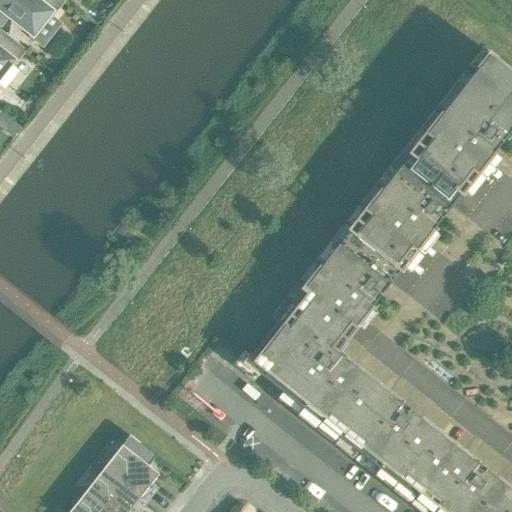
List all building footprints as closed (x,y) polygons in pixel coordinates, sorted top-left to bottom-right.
[(51,16),(62,2),(59,0),(0,0),(0,9),(32,34),(48,14),(51,16)] [(13,65),(24,51),(0,32),(0,75),(10,63),(13,65)] [(450,207),(511,128),(511,78),(485,57),(399,166),(337,243),(243,364),(431,511),(511,511),(511,493),(334,353),(389,284),(450,207)] [(157,475),(145,465),(153,456),(132,439),(105,473),(145,505),(158,489),(151,483),(157,475)] [(138,511),(132,507),(138,500),(145,505),(105,473),(86,496),(106,511),(138,511)] [(106,511),(86,496),(74,511),(106,511)]
